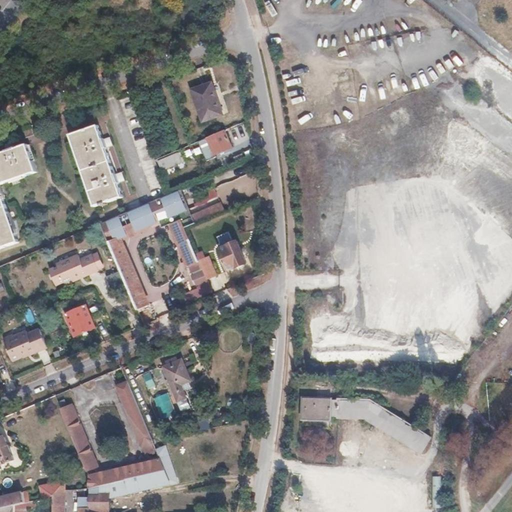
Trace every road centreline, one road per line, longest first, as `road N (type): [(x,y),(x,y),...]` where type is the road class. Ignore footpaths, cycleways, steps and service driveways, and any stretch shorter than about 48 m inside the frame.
road 1 (unknown): [(250,0),(274,81),(292,249),(289,375),(269,511)]
road 2 (residential): [(0,401),(281,284)]
road 3 (residential): [(0,119),(245,33)]
road 4 (residential): [(281,284),(274,173),(245,33)]
road 5 (residential): [(255,511),(270,444),(281,284)]
